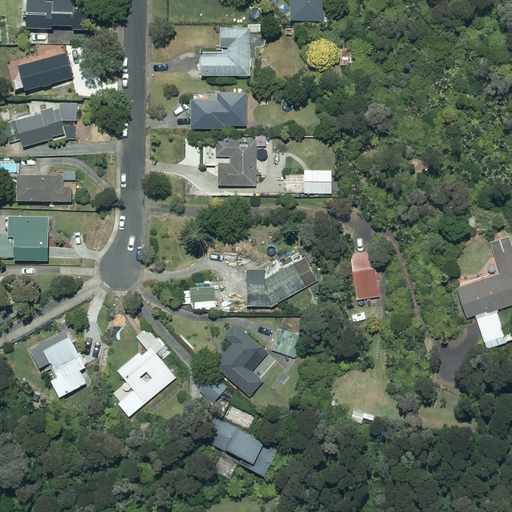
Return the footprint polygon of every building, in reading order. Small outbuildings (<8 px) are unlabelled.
[(24,0),(23,31),(49,32),(49,28),(70,29),(70,32),(85,32),(86,2),(24,0)] [(288,0),(287,22),(323,23),(323,0),(288,0)] [(248,30),(218,30),(218,50),(221,51),(221,54),(201,54),(201,58),(197,58),(197,79),(248,78),(248,30)] [(338,67),(348,67),(348,50),(338,50),(338,67)] [(12,60),(21,94),(40,88),(40,90),(49,87),(48,85),(71,79),(65,55),(37,62),(34,54),(12,60)] [(188,131),(223,131),(224,128),(245,128),(245,94),(214,94),(214,102),(188,102),(188,131)] [(76,123),(75,104),(58,104),(58,110),(51,111),(50,109),(38,112),(39,115),(2,125),(7,145),(18,142),(20,149),(51,141),(50,139),(63,135),(65,141),(75,140),(74,123),(76,123)] [(216,187),(254,188),(255,141),(214,140),(214,158),(228,159),(228,165),(216,165),(216,187)] [(0,161),(0,172),(19,172),(19,161),(0,161)] [(303,172),(303,195),(330,195),(330,172),(303,172)] [(13,204),(69,204),(69,190),(61,189),(61,178),(13,178),(13,204)] [(475,211),(461,210),(459,228),(473,230),(475,211)] [(0,259),(5,263),(45,264),(46,219),(6,219),(6,236),(0,235),(0,259)] [(474,318),(485,351),(511,342),(511,335),(510,328),(501,331),(495,312),(511,307),(511,249),(509,239),(490,245),(499,276),(455,290),(465,321),(474,318)] [(363,313),(364,320),(375,318),(374,311),(375,311),(374,298),(375,298),(373,283),(376,283),(372,253),(350,256),(358,311),(364,310),(364,312),(363,313)] [(243,282),(243,309),(269,309),(317,282),(304,259),(262,282),(243,282)] [(214,312),(213,290),(215,290),(214,281),(201,281),(201,290),(188,290),(188,293),(179,293),(180,307),(187,306),(188,312),(214,312)] [(211,368),(231,385),(247,365),(253,370),(267,354),(233,325),(222,339),(229,346),(211,368)] [(115,373),(125,384),(113,395),(120,403),(116,406),(127,420),(175,379),(161,362),(171,353),(159,339),(156,341),(146,329),(134,339),(146,353),(140,358),(137,354),(115,373)] [(270,351),(292,358),(299,337),(278,330),(270,351)] [(81,357),(97,357),(96,336),(81,336),(81,357)] [(46,384),(55,402),(84,387),(77,374),(83,371),(67,340),(61,343),(57,337),(37,348),(54,380),(46,384)] [(198,392),(212,404),(226,388),(212,376),(198,392)] [(274,396),(283,396),(284,386),(276,386),(274,396)] [(261,481),(276,450),(213,418),(200,446),(237,465),(235,468),(261,481)] [(275,507),(282,510),(286,502),(279,499),(275,507)]
